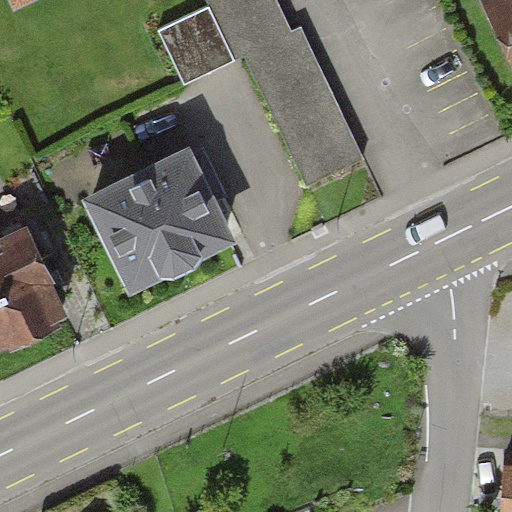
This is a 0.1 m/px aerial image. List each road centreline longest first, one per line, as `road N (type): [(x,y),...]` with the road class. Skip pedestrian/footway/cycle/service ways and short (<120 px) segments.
road 1 (primary): [(0,457),(435,245)]
road 2 (residential): [(435,245),(453,298),(456,341),(443,511)]
